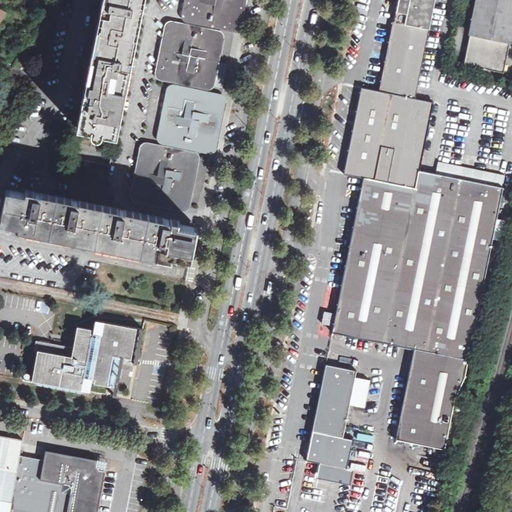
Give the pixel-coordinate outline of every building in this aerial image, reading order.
[(116,135),(143,0),(102,0),(77,127),(116,135)] [(190,0),(188,16),(189,17),(235,26),(237,25),(241,0),(190,0)] [(407,384),(396,440),(445,450),(454,399),(465,376),(468,360),(503,187),(505,175),(439,161),(436,173),(420,170),(423,157),(435,101),(416,98),(435,1),(439,2),(439,0),(398,0),(380,91),(362,87),(344,173),(364,178),(333,332),(414,348),(407,384)] [(511,0),(476,0),(464,64),(504,72),(511,30),(511,0)] [(172,26),(170,28),(161,74),(162,75),(209,84),(211,83),(220,36),(172,26)] [(224,31),(222,54),(230,54),(232,32),(224,31)] [(217,75),(223,76),(225,63),(219,62),(217,75)] [(175,90),(173,91),(164,137),(165,139),(211,148),(212,146),(222,102),(220,99),(175,90)] [(148,147),(146,148),(137,196),(138,197),(184,206),(186,204),(195,160),(195,158),(194,156),(148,147)] [(191,260),(197,227),(178,223),(179,220),(26,189),(25,192),(6,189),(0,219),(0,221),(19,225),(18,228),(171,260),(172,256),(191,260)] [(107,394),(108,385),(115,386),(116,376),(119,377),(121,368),(118,367),(120,356),(138,359),(143,329),(97,320),(95,333),(94,341),(87,340),(85,349),(76,347),(51,343),(50,352),(38,350),(32,380),(107,394)] [(95,333),(93,332),(94,328),(80,326),(76,347),(85,349),(87,340),(94,341),(95,333)] [(38,350),(50,352),(51,343),(38,340),(36,349),(38,350)] [(315,420),(312,431),(327,434),(343,437),(350,403),(356,370),(326,364),(315,420)] [(10,511),(21,455),(23,440),(0,435),(0,511),(10,511)] [(44,459),(21,455),(10,511),(97,511),(106,471),(106,469),(100,468),(96,467),(98,459),(97,459),(46,449),(44,459)] [(106,469),(107,461),(98,459),(96,467),(100,468),(106,469)]
